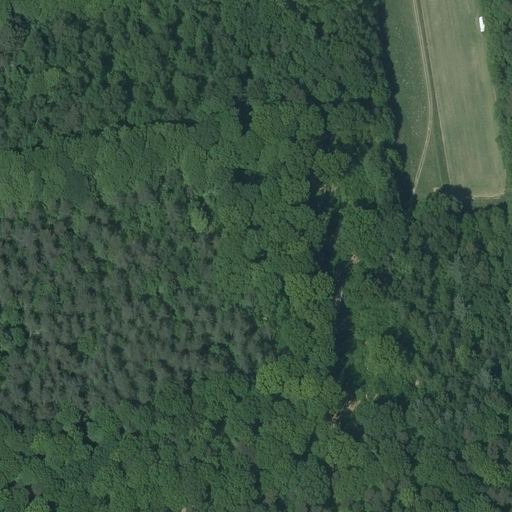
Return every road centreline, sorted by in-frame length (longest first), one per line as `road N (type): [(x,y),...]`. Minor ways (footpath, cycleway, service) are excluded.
road 1 (track): [(0,197),(179,170),(221,203),(259,248),(296,356),(294,445),(277,494)]
road 2 (track): [(191,511),(335,484),(432,477),(511,441)]
road 3 (track): [(0,432),(298,384)]
road 4 (track): [(296,356),(372,248),(511,225)]
